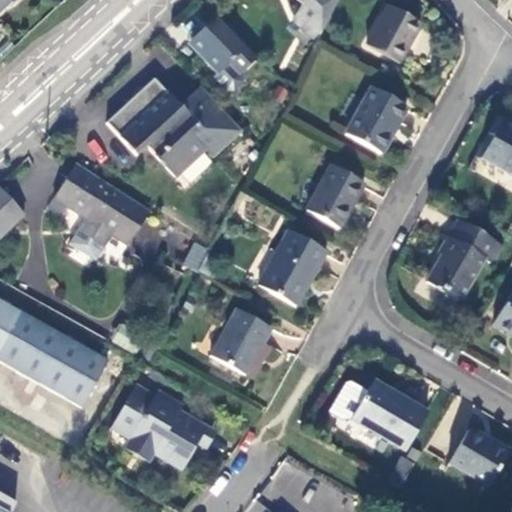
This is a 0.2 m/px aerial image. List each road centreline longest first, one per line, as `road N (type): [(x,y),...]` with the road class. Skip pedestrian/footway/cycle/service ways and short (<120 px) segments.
road 1 (residential): [(496,46),(339,317)]
road 2 (residential): [(339,317),(511,414)]
road 3 (secondary): [(136,0),(0,125)]
